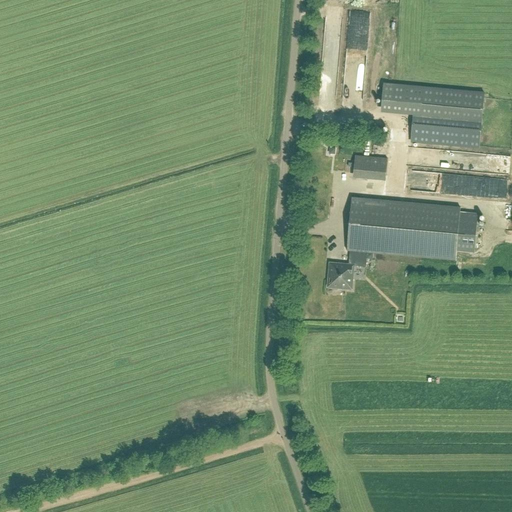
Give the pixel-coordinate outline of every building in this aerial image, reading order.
[(367,65),(369,19),(356,18),(354,71),(364,71),(364,65),(367,65)] [(388,51),(388,66),(400,66),(400,51),(388,51)] [(358,113),(388,116),(386,138),(456,144),(460,91),(361,83),(358,113)] [(388,182),(390,159),(363,157),(364,146),(359,145),(356,179),(388,182)] [(426,160),(445,161),(445,153),(426,152),(426,160)] [(502,170),(501,161),(486,162),(487,172),(502,170)] [(330,264),(328,288),(352,290),(354,266),(366,267),(367,253),(456,261),(457,252),(474,254),(478,214),(460,213),(461,208),(352,198),(347,251),(352,251),(351,265),(330,264)] [(394,279),(394,263),(379,263),(378,279),(394,279)]
